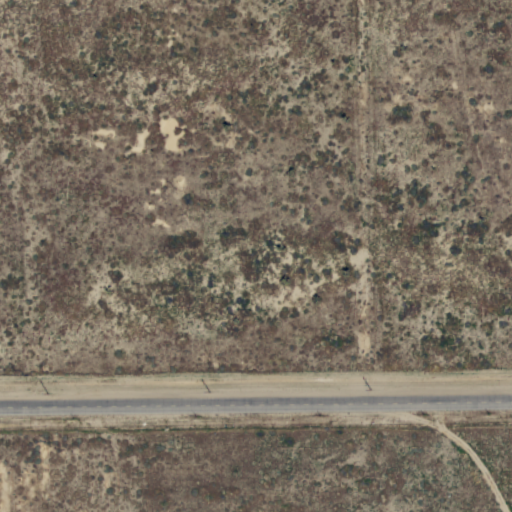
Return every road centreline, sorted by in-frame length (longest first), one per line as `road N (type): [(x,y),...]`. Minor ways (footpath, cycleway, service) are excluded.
road 1 (primary): [(511,400),(0,406)]
road 2 (track): [(500,511),(479,466),(405,402)]
